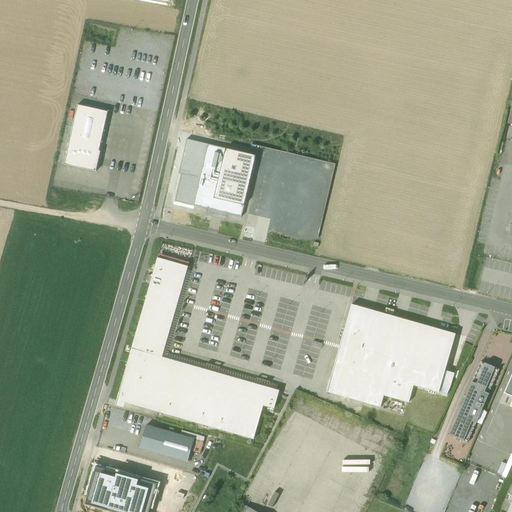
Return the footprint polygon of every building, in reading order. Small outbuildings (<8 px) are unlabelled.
[(79,105),(66,164),(95,171),(108,111),(79,105)] [(207,145),(186,139),(178,174),(181,175),(175,202),(193,206),(207,145)] [(256,156),(207,145),(193,206),(217,211),(242,217),(248,190),(252,169),(256,156)] [(158,252),(115,401),(251,440),(262,403),(274,407),(280,385),(165,352),(191,262),(158,252)] [(351,305),(327,390),(327,392),(380,408),(384,396),(409,403),(414,386),(447,395),(451,386),(454,374),(449,373),(445,372),(457,329),(452,327),(450,333),(351,305)] [(480,362),(472,382),(475,383),(484,363),(480,362)] [(472,382),(449,436),(464,442),(472,423),(476,424),(489,393),(485,392),(495,368),(484,363),(475,383),(472,382)] [(499,370),(495,368),(485,392),(489,393),(499,370)] [(468,444),(476,424),(472,423),(464,442),(468,444)] [(188,461),(195,440),(148,426),(141,447),(188,461)] [(104,511),(151,511),(160,481),(92,463),(80,506),(104,511)]
